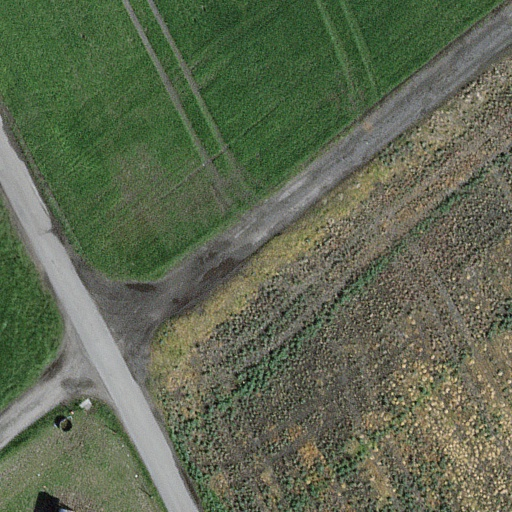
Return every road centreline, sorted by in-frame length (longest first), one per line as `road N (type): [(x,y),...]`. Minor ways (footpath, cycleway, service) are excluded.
road 1 (track): [(511,30),(0,434)]
road 2 (unclassified): [(178,511),(0,153)]
